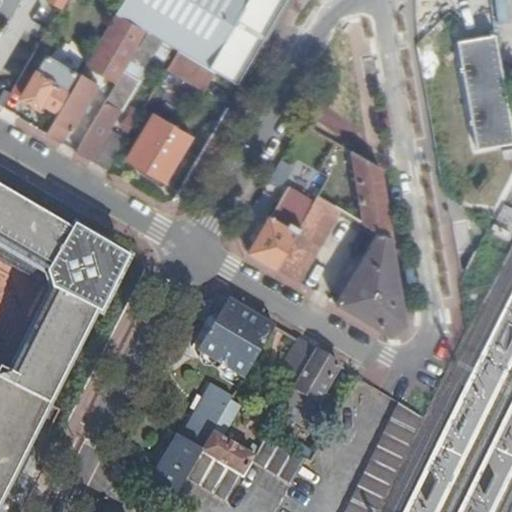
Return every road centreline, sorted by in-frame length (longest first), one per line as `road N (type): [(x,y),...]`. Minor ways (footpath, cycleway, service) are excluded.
road 1 (residential): [(194,250),(388,358),(412,358),(429,347),(441,317),(384,14)]
road 2 (residential): [(194,250),(312,47),(384,14)]
road 3 (residential): [(61,511),(194,250)]
road 4 (residential): [(0,136),(194,250)]
